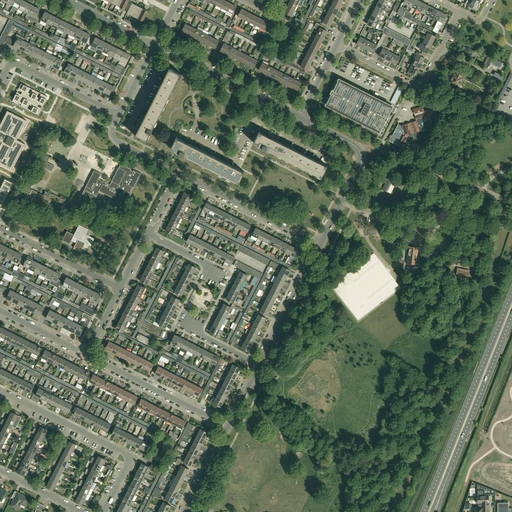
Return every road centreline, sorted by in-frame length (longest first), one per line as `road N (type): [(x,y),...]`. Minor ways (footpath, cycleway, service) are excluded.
road 1 (primary): [(511,293),(424,511)]
road 2 (residential): [(103,511),(127,463),(124,453),(0,393)]
road 3 (residential): [(336,45),(419,85),(458,12)]
road 4 (tertiary): [(320,244),(361,157),(354,145),(299,118)]
road 5 (primary): [(450,467),(511,316)]
road 6 (tertiary): [(299,118),(154,45)]
road 7 (residential): [(320,244),(178,173)]
road 8 (residential): [(227,426),(86,355)]
road 9 (residential): [(0,82),(11,60),(119,115)]
road 10 (tertiary): [(259,365),(320,244)]
road 11 (residential): [(119,288),(0,227)]
